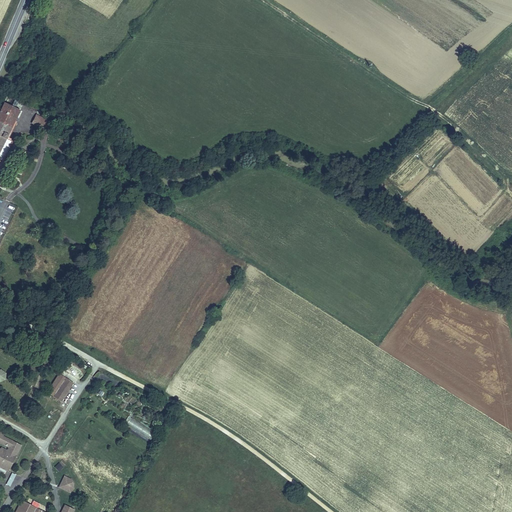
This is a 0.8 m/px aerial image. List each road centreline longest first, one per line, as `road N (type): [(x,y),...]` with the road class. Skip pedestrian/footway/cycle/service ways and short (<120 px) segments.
road 1 (track): [(511,20),(428,107),(261,0)]
road 2 (track): [(93,365),(207,418),(332,511)]
